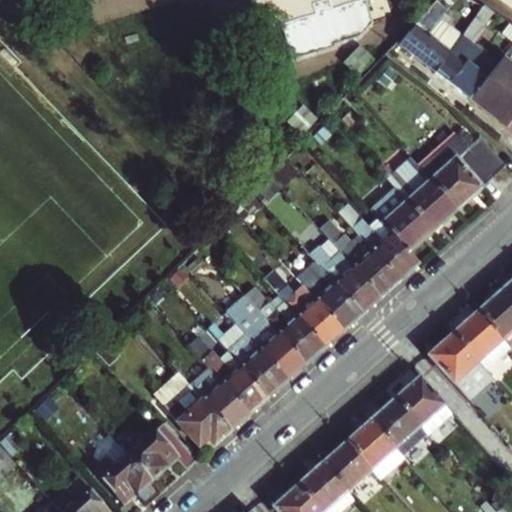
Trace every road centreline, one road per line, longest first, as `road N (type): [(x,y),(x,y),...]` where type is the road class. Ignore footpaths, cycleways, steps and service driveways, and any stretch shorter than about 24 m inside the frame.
road 1 (tertiary): [(188,511),(511,225)]
road 2 (unknown): [(511,147),(410,56)]
